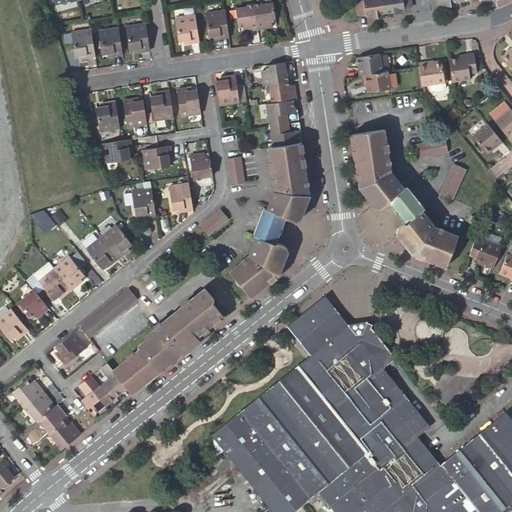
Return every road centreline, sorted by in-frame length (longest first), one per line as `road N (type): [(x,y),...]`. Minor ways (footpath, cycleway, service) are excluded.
road 1 (residential): [(205,65),(222,179),(217,200),(0,377)]
road 2 (residential): [(339,255),(48,488)]
road 3 (residential): [(313,49),(343,240)]
road 4 (residential): [(352,253),(511,316)]
road 5 (unknown): [(220,277),(238,262),(252,221),(222,179)]
